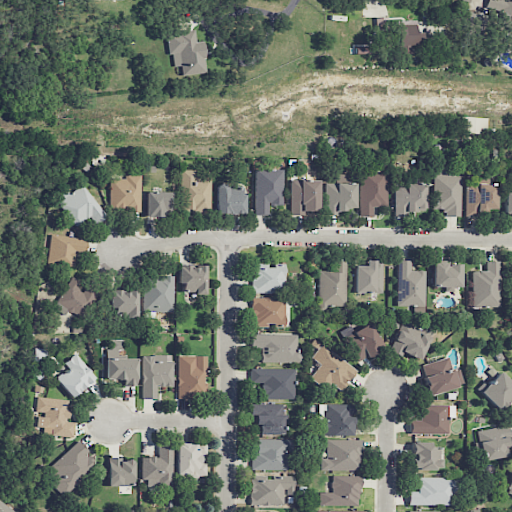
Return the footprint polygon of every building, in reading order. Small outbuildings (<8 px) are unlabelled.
[(511,0),(488,0),(486,12),(503,15),(501,24),(511,26),(511,0)] [(482,33),(483,14),(467,13),(465,32),(482,33)] [(415,20),(397,21),(398,45),(424,45),(423,38),(416,39),(415,20)] [(205,74),(203,41),(195,42),(194,31),(166,32),(167,55),(171,55),(172,66),(180,65),(180,75),(205,74)] [(451,167),(432,168),(433,209),(443,209),(444,217),(459,216),(459,175),(451,175),(451,167)] [(359,168),(358,216),(372,216),(372,207),(386,207),(386,168),(359,168)] [(282,169),(253,170),(254,215),(267,215),(267,208),(282,208),(282,169)] [(210,178),(191,178),(191,170),(179,170),(180,210),(210,210),(210,178)] [(109,178),(110,212),(140,211),(140,173),(124,173),(124,178),(109,178)] [(290,213),(318,213),(317,180),(289,181),(290,213)] [(424,212),(425,183),(394,182),(393,215),(408,216),(408,211),(424,212)] [(464,216),(487,216),(487,211),(494,211),(494,184),(475,184),(475,182),(464,182),(464,216)] [(88,217),(93,224),(105,216),(81,183),(56,201),(75,227),(88,217)] [(324,216),(338,215),(338,210),(354,209),(354,183),(324,183),(324,216)] [(217,214),(244,213),(243,194),(239,194),(238,185),(216,185),(217,214)] [(145,217),(169,217),(170,192),(145,191),(145,217)] [(503,215),(511,215),(511,191),(503,191),(503,215)] [(84,253),(85,239),(50,235),(47,263),(74,266),(75,252),(84,253)] [(317,270),(318,310),(332,310),(332,306),(346,305),(345,260),(332,261),(332,270),(317,270)] [(353,293),(381,293),(381,261),(364,261),(364,266),(353,266),(353,293)] [(424,306),(424,271),(409,271),(409,261),(396,261),(396,306),(424,306)] [(472,307),(500,307),(499,261),(485,262),(485,271),(471,271),(472,307)] [(459,263),(432,264),(433,288),(460,287),(459,263)] [(250,293),(284,293),(284,264),(273,264),(251,264),(250,293)] [(204,265),(178,265),(178,283),(184,283),(184,293),(204,293),(204,265)] [(173,276),(143,276),(142,311),(172,312),(173,276)] [(53,309),(66,316),(69,310),(84,319),(97,294),(82,285),(83,283),(70,277),(53,309)] [(111,316),(136,316),(135,290),(110,291),(111,316)] [(284,328),(284,298),(250,297),(250,327),(284,328)] [(419,360),(433,328),(422,322),(419,329),(402,321),(387,353),(399,359),(402,353),(419,360)] [(353,362),(382,350),(371,324),(342,335),(353,362)] [(259,362),(299,363),(299,348),(295,348),(295,335),(250,334),(249,348),(259,348),(259,362)] [(136,386),(136,358),(122,358),(122,340),(110,340),(110,352),(105,352),(105,379),(123,379),(123,386),(136,386)] [(356,370),(320,344),(310,357),(319,364),(309,378),(324,389),(329,383),(340,391),(356,370)] [(71,398),(95,376),(75,355),(52,376),(71,398)] [(142,399),(156,399),(156,387),(172,387),(171,355),(141,355),(142,399)] [(206,398),(204,355),(176,356),(177,399),(206,398)] [(419,365),(428,395),(463,385),(458,369),(452,371),(448,357),(419,365)] [(293,399),(292,368),(249,369),(250,383),(259,383),(260,399),(293,399)] [(479,391),(498,411),(511,397),(511,385),(499,372),(479,391)] [(69,400),(36,397),(35,414),(37,414),(36,427),(46,428),(45,435),(72,437),(74,422),(67,422),(69,400)] [(281,404),(249,404),(249,417),(253,417),(254,435),(281,434),(281,424),(286,423),(285,414),(281,414),(281,404)] [(350,436),(351,404),(322,404),(322,435),(350,436)] [(409,435),(447,434),(447,405),(420,405),(420,419),(408,420),(409,435)] [(481,461),(510,455),(504,426),(475,432),(481,461)] [(288,470),(288,439),(250,440),(251,470),(288,470)] [(357,471),(358,440),(325,439),(324,458),(319,458),(319,470),(357,471)] [(84,454),(88,451),(78,441),(42,475),(63,496),(95,466),(84,454)] [(429,442),(411,442),(410,469),(439,469),(439,447),(429,447),(429,442)] [(171,486),(171,443),(157,443),(157,457),(142,457),(142,486),(171,486)] [(175,475),(205,476),(205,463),(203,463),(204,444),(176,443),(175,475)] [(133,459),(107,458),(107,486),(132,486),(133,459)] [(292,477),(249,475),(249,505),(282,505),(282,493),(292,493),(292,477)] [(318,505),(358,506),(358,476),(330,475),(330,492),(318,492),(318,505)] [(408,492),(407,505),(453,505),(454,478),(417,477),(417,492),(408,492)] [(0,511),(11,511),(0,503),(0,511)]
